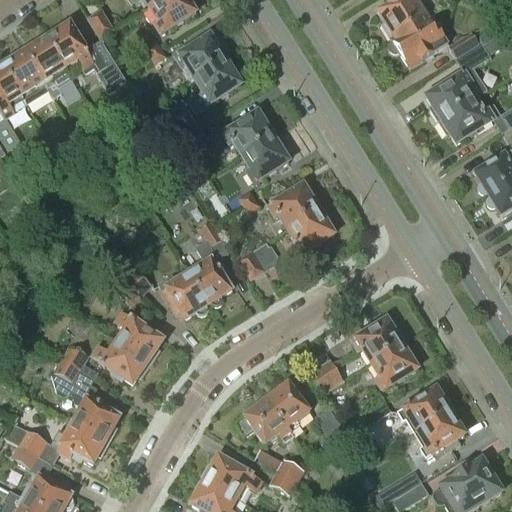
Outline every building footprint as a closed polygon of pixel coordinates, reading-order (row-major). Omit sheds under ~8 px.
[(141,0),(149,12),(168,0),(134,0),(136,2),(139,0),(141,0)] [(196,17),(189,7),(193,5),(190,0),(168,0),(149,12),(158,26),(153,29),(160,40),(196,17)] [(391,45),(427,22),(418,7),(421,5),(418,0),(403,0),(377,16),(384,28),(382,30),(391,45)] [(112,35),(101,16),(89,24),(101,42),(112,35)] [(427,22),(391,45),(392,46),(390,47),(389,51),(389,54),(390,56),(394,58),(397,58),(398,57),(409,75),(449,50),(439,35),(436,37),(427,22)] [(472,38),(448,53),(455,64),(479,49),(494,40),(488,29),(472,39),(472,38)] [(70,30),(60,36),(59,33),(46,42),(68,79),(82,71),(86,78),(95,73),(110,97),(127,87),(102,47),(93,52),(90,47),(83,51),(70,30)] [(194,85),(230,63),(220,48),(217,50),(211,41),(174,63),(182,75),(187,72),(194,85)] [(71,83),(68,79),(46,42),(33,49),(34,52),(25,58),(49,97),(51,100),(53,103),(61,99),(57,92),(71,83)] [(464,78),(426,101),(432,110),(428,113),(438,127),(479,101),(487,96),(473,73),(491,63),(489,60),(502,51),(496,42),(483,50),(482,48),(455,65),(464,78)] [(151,62),(161,55),(157,48),(147,55),(151,62)] [(161,55),(151,62),(155,69),(166,62),(161,55)] [(25,58),(16,64),(15,61),(1,69),(26,110),(49,97),(25,58)] [(241,90),(235,80),(239,78),(230,63),(194,85),(203,98),(187,109),(194,120),(241,90)] [(26,110),(1,69),(0,69),(0,143),(7,155),(19,148),(4,124),(26,110)] [(487,114),(479,101),(438,127),(447,142),(451,140),(456,149),(494,125),(502,138),(511,131),(511,114),(500,121),(493,110),(487,114)] [(242,161),(277,139),(268,125),(265,128),(258,117),(222,140),(229,151),(234,148),(242,161)] [(53,130),(58,139),(69,133),(64,124),(53,130)] [(162,141),(170,153),(189,142),(181,129),(162,141)] [(511,131),(502,138),(510,151),(511,149),(511,131)] [(289,167),(283,157),(286,154),(277,139),(242,161),(251,175),(246,178),(253,189),(289,167)] [(189,142),(170,153),(177,166),(197,154),(189,142)] [(486,199),(487,199),(488,200),(511,185),(511,157),(511,156),(485,172),(483,170),(473,176),(480,187),(479,188),(479,190),(479,192),(480,194),(482,197),(486,199)] [(84,160),(73,167),(81,180),(92,173),(84,160)] [(511,185),(488,200),(489,201),(487,204),(488,207),(490,210),(491,212),(493,212),(494,213),(496,213),(503,224),(511,217),(511,216),(511,215),(511,214),(511,185)] [(288,235),(323,213),(313,198),(310,200),(304,190),(267,212),(274,224),(279,221),(288,235)] [(239,204),(244,211),(255,204),(250,197),(239,204)] [(255,204),(244,211),(248,218),(259,212),(255,204)] [(331,226),(323,213),(288,235),(296,247),(291,250),(298,262),(334,240),(327,228),(331,226)] [(187,275),(190,279),(209,310),(212,308),(215,310),(217,311),(220,310),(222,308),(223,305),(223,303),(222,302),(231,296),(227,288),(231,285),(217,263),(230,255),(212,226),(199,234),(207,247),(197,254),(204,265),(187,275)] [(250,284),(264,276),(275,269),(272,265),(277,261),(270,250),(268,251),(266,248),(238,264),(250,284)] [(126,286),(141,301),(151,290),(136,276),(126,286)] [(207,311),(209,310),(190,279),(176,288),(172,280),(158,289),(169,307),(168,308),(176,319),(181,316),(186,324),(196,318),(199,320),(201,321),(203,321),(205,320),(207,318),(208,316),(208,313),(207,311)] [(141,301),(126,286),(116,297),(131,312),(141,301)] [(159,357),(156,355),(163,345),(124,319),(117,330),(126,336),(118,347),(150,370),(159,357)] [(371,369),(407,348),(397,332),(393,334),(387,324),(352,346),(359,358),(363,355),(371,369)] [(141,383),(150,370),(118,347),(110,359),(101,353),(94,363),(132,390),(139,381),(141,383)] [(415,362),(407,348),(371,369),(379,382),(376,384),(383,396),(418,374),(411,364),(415,362)] [(62,363),(80,375),(88,362),(69,351),(62,363)] [(74,428),(108,448),(117,433),(114,432),(119,423),(99,411),(101,407),(92,402),(96,394),(91,391),(95,384),(80,375),(62,363),(53,376),(52,379),(57,398),(64,402),(72,400),(75,409),(83,413),(74,428)] [(320,372),(332,393),(343,386),(331,366),(320,372)] [(332,393),(320,372),(309,379),(321,399),(332,393)] [(276,395),(276,397),(266,405),(288,433),(310,417),(298,401),(302,399),(292,386),(285,391),(283,389),(276,395)] [(414,440),(451,418),(450,416),(452,413),(447,405),(443,405),(436,395),(398,418),(403,428),(406,426),(414,440)] [(292,438),(288,433),(266,405),(255,413),(252,412),(246,417),(247,420),(234,429),(244,442),(253,435),(265,450),(279,440),(282,445),(292,438)] [(361,420),(368,430),(391,416),(385,406),(361,420)] [(316,422),(327,440),(339,433),(329,415),(316,422)] [(452,420),(451,418),(414,440),(422,453),(420,455),(425,464),(438,457),(441,462),(461,450),(457,445),(465,440),(459,431),(461,427),(456,419),(452,420)] [(93,469),(98,459),(101,461),(108,448),(74,428),(68,440),(59,436),(52,450),(12,427),(4,443),(19,452),(38,462),(52,470),(60,456),(70,462),(72,458),(93,469)] [(38,511),(71,511),(72,510),(73,507),(72,504),(70,503),(75,494),(48,478),(52,470),(38,462),(19,452),(12,464),(31,474),(38,478),(23,503),(38,511)] [(218,462),(213,471),(210,469),(201,484),(239,506),(246,493),(253,497),(260,485),(218,462)] [(284,465),(277,478),(296,489),(303,475),(284,465)] [(489,472),(486,472),(482,466),(440,491),(442,493),(434,498),(432,503),(437,510),(442,511),(444,510),(445,511),(477,511),(502,497),(492,480),(492,477),(489,472)] [(397,502),(422,488),(415,476),(391,491),(397,502)] [(296,489),(277,478),(270,491),(289,501),(296,489)] [(235,511),(239,506),(201,484),(194,497),(198,499),(192,509),(197,511),(235,511)] [(422,488),(397,502),(392,505),(396,511),(407,511),(429,499),(422,488)] [(38,511),(23,503),(10,496),(4,506),(8,508),(5,511),(38,511)]
